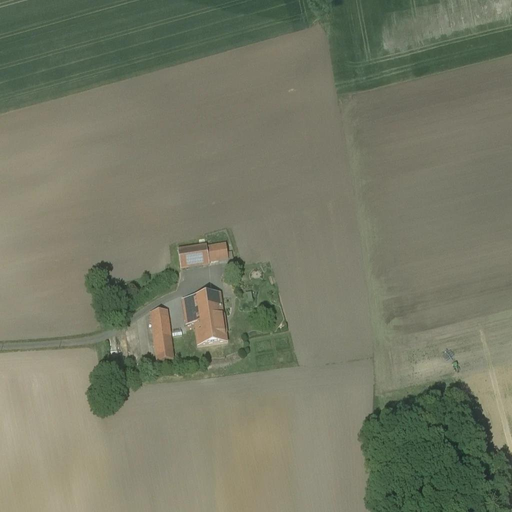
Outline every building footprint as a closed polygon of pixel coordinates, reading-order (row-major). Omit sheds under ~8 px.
[(206,248),(178,252),(181,271),(209,267),(206,248)] [(219,296),(191,300),(195,326),(198,348),(226,344),(219,296)] [(191,300),(182,301),(186,327),(195,326),(191,300)] [(167,313),(150,316),(154,342),(170,340),(167,313)] [(170,340),(154,342),(157,365),(173,363),(170,340)]
